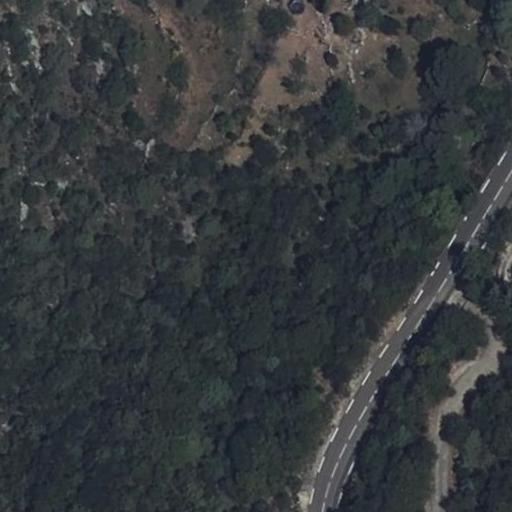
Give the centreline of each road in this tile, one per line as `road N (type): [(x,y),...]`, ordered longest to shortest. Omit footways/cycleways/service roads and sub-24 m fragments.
road 1 (unclassified): [(445,511),(443,463),(454,404),(489,362),(492,339),(483,316),(439,287)]
road 2 (tertiary): [(439,287),(346,444),(327,511)]
road 3 (tertiary): [(511,169),(439,287)]
